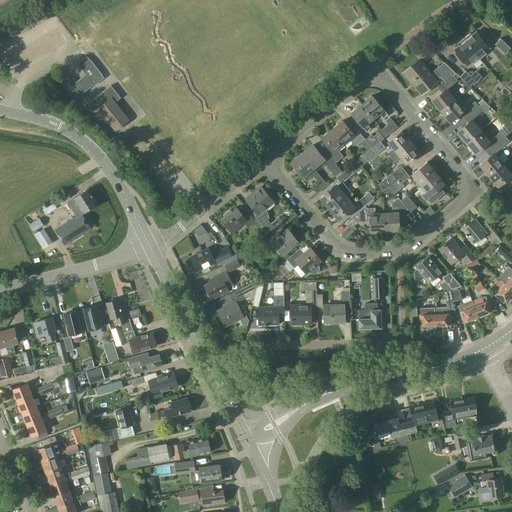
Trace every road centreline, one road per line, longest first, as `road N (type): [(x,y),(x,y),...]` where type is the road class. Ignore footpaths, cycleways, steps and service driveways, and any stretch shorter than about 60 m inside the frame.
road 1 (residential): [(372,66),(465,177),(461,203),(407,247),(350,252),(332,242),(265,161)]
road 2 (residential): [(406,374),(403,345),(243,348),(209,364)]
road 3 (residential): [(0,290),(150,246)]
road 4 (residential): [(265,161),(372,66)]
road 5 (residential): [(150,246),(265,161)]
road 6 (tertiary): [(117,185),(77,137),(7,111)]
road 7 (tertiary): [(209,364),(150,246)]
